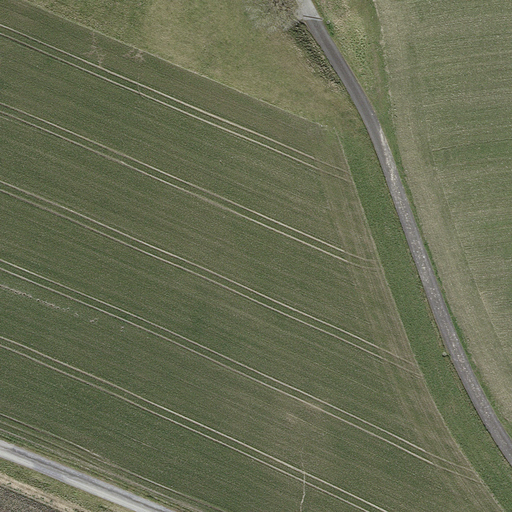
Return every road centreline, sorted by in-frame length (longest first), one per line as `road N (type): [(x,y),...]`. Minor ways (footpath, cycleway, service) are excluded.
road 1 (track): [(303,0),(383,152),(460,356),(511,442)]
road 2 (track): [(0,448),(163,511)]
